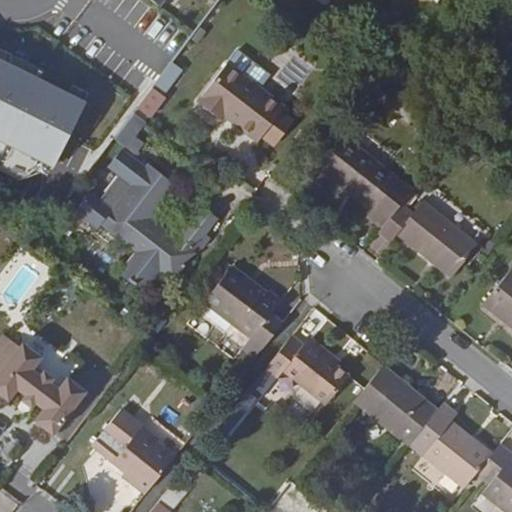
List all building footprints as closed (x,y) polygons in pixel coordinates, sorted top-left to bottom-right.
[(331,21),(319,37),(334,48),(346,33),(331,21)] [(0,136),(52,163),(85,98),(0,54),(0,136)] [(154,88),(169,96),(183,69),(168,61),(154,88)] [(227,63),(198,102),(224,122),(227,118),(258,142),(262,136),(281,112),(285,107),(227,63)] [(155,108),(143,99),(134,110),(146,120),(155,108)] [(146,120),(134,110),(116,134),(128,144),(145,122),(146,120)] [(281,112),(262,136),(274,145),(292,121),(281,112)] [(367,217),(382,228),(407,196),(412,190),(347,137),(321,170),(372,211),(367,217)] [(195,254),(220,222),(205,210),(179,243),(152,222),(177,189),(149,168),(147,171),(123,152),(109,170),(120,179),(101,204),(90,195),(75,214),(100,233),(102,229),(137,256),(121,277),(143,295),(160,272),(175,285),(197,256),(195,254)] [(407,196),(382,228),(379,232),(390,240),(396,233),(451,278),(478,245),(422,201),(418,204),(407,196)] [(232,266),(203,302),(250,338),(263,348),(283,323),(271,313),(281,301),(268,290),(266,292),(232,266)] [(511,268),(483,304),(511,327),(511,268)] [(23,342),(19,347),(3,335),(0,339),(0,394),(9,401),(18,390),(25,396),(22,401),(32,408),(35,404),(43,410),(34,420),(53,436),(87,392),(68,377),(59,388),(52,383),(55,379),(44,370),(40,375),(34,369),(42,358),(23,342)] [(338,365),(308,340),(304,345),(292,335),(265,368),(277,377),(282,370),(326,405),(351,375),(338,365)] [(311,336),(308,340),(338,365),(342,360),(311,336)] [(263,348),(250,338),(243,347),(256,357),(263,348)] [(404,389),(408,385),(384,364),(354,402),(408,446),(409,444),(433,414),(404,389)] [(251,387),(257,392),(267,380),(261,375),(251,387)] [(437,410),(408,385),(404,389),(433,414),(437,410)] [(229,414),(236,421),(257,395),(250,388),(229,414)] [(437,410),(433,414),(409,444),(463,489),(471,479),(477,472),(489,458),(468,442),(471,438),(451,422),(452,421),(458,414),(443,402),(437,410)] [(91,446),(125,472),(122,476),(145,494),(175,456),(140,428),(142,425),(121,409),(91,446)] [(219,427),(230,436),(238,426),(227,417),(219,427)] [(491,453),(471,438),(468,442),(489,458),(491,453)] [(491,453),(489,458),(477,472),(490,483),(482,492),(505,511),(511,511),(511,460),(511,459),(511,458),(511,453),(500,444),(491,453)] [(208,470),(218,478),(221,474),(205,460),(189,480),(196,485),(208,470)] [(169,511),(158,503),(149,511),(169,511)]
